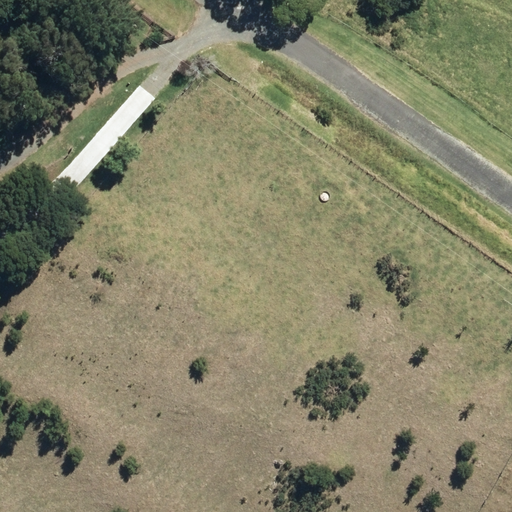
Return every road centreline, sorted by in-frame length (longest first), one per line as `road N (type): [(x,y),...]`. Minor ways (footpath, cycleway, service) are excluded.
road 1 (unknown): [(0,214),(41,220),(62,212),(102,175),(242,16),(198,0)]
road 2 (unclassified): [(511,207),(219,0)]
